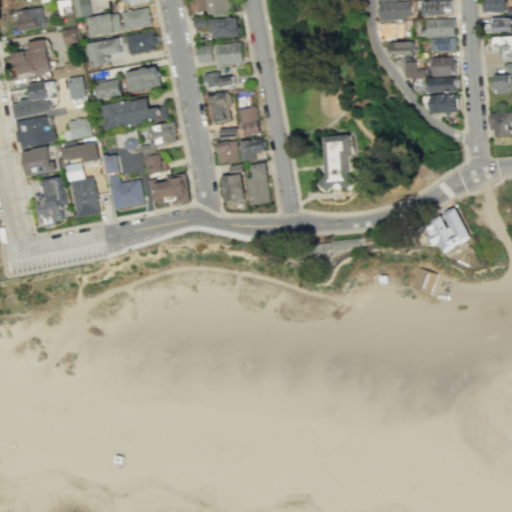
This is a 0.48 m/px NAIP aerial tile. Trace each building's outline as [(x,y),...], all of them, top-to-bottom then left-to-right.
[(56,0),(58,14),(70,13),(68,0),(56,0)] [(89,0),(93,14),(77,18),(73,0),(89,0)] [(234,0),(197,0),(198,12),(205,11),(205,16),(235,14),(234,0)] [(454,0),(425,1),(425,15),(438,15),(438,17),(451,17),(451,14),(454,14),(454,0)] [(485,0),(485,11),(507,10),(507,0),(485,0)] [(411,1),(378,3),(379,21),(407,19),(407,16),(412,15),(411,1)] [(150,6),(123,11),(125,23),(121,24),(119,12),(89,18),(92,38),(154,26),(150,6)] [(17,12),(19,20),(17,21),(19,32),(46,26),(42,7),(21,11),(21,12),(17,12)] [(486,32),(511,31),(511,16),(493,17),(493,24),(485,24),(486,32)] [(209,26),(208,17),(194,19),(195,27),(209,26)] [(212,33),(215,33),(215,38),(241,36),(239,17),(223,19),(223,18),(211,19),(212,33)] [(428,18),(428,28),(422,28),(422,37),(455,37),(454,28),(456,28),(455,17),(428,18)] [(381,39),(404,38),(403,22),(380,23),(381,39)] [(61,30),(63,44),(78,41),(75,27),(61,30)] [(127,35),(131,54),(156,49),(155,45),(159,44),(157,35),(153,36),(153,31),(127,35)] [(506,59),(511,58),(511,35),(493,36),(494,47),(501,47),(501,50),(505,49),(506,59)] [(120,38),(123,52),(109,55),(110,63),(97,66),(96,61),(92,62),(89,44),(120,38)] [(434,39),(434,51),(458,50),(457,38),(434,39)] [(46,39),(54,79),(41,81),(39,71),(16,75),(11,54),(32,49),(31,42),(46,39)] [(415,56),(414,40),(390,42),(391,57),(415,56)] [(216,45),(219,65),(244,62),(242,42),(216,45)] [(199,63),(214,62),(212,45),(197,46),(199,63)] [(431,57),(432,78),(449,77),(452,74),(458,74),(457,57),(452,57),(431,57)] [(62,62),(63,67),(53,68),(54,77),(84,74),(82,60),(62,62)] [(405,62),(405,78),(428,77),(428,69),(417,69),(417,61),(405,62)] [(125,72),(129,93),(162,87),(158,66),(125,72)] [(204,74),(207,88),(220,86),(220,87),(235,85),(233,75),(220,78),(219,71),(204,74)] [(68,78),(73,103),(88,100),(83,75),(68,78)] [(511,93),(511,90),(511,89),(511,75),(496,76),(497,89),(499,89),(499,93),(511,93)] [(457,91),(457,77),(430,79),(430,93),(457,91)] [(121,78),(124,95),(99,100),(96,83),(121,78)] [(30,99),(32,99),(33,100),(49,97),(49,95),(54,94),(51,82),(47,82),(47,81),(30,84),(31,88),(28,88),(30,99)] [(215,124),(232,120),(230,107),(234,106),(231,90),(209,95),(215,124)] [(431,94),(432,112),(458,111),(458,94),(431,94)] [(159,107),(152,108),(150,97),(133,101),(132,99),(104,105),(109,130),(162,119),(159,107)] [(15,117),(52,110),(51,102),(44,103),(43,99),(13,105),(15,117)] [(257,106),(240,110),(245,136),(263,132),(257,106)] [(511,111),(490,113),(491,130),(496,129),(496,136),(511,135),(511,121),(511,111)] [(21,121),(22,126),(18,127),(19,132),(17,132),(19,141),(22,140),(23,147),(44,142),(41,131),(48,130),(45,116),(21,121)] [(68,120),(72,138),(91,134),(88,117),(80,118),(80,116),(75,117),(75,119),(68,120)] [(179,140),(176,121),(147,127),(150,144),(141,145),(143,154),(157,151),(155,144),(179,140)] [(220,138),(238,137),(237,127),(219,128),(220,138)] [(332,191),(335,187),(341,187),(357,185),(356,172),(353,172),(352,155),(355,155),(353,136),(326,137),(329,169),(329,174),(322,181),(332,191)] [(245,161),(257,158),(256,152),(266,150),(263,138),(252,141),(252,139),(241,141),(245,161)] [(221,164),(242,160),(238,139),(217,143),(221,164)] [(101,159),(97,141),(62,148),(65,161),(86,157),(87,162),(101,159)] [(28,177),(59,170),(57,160),(53,160),(50,145),(33,148),(33,150),(23,152),(28,177)] [(118,153),(109,155),(109,154),(104,155),(108,175),(122,172),(118,153)] [(150,174),(165,171),(161,153),(148,156),(149,159),(144,160),(145,165),(148,164),(150,174)] [(248,178),(255,177),(253,166),(268,163),(275,201),(253,205),(248,178)] [(193,201),(187,172),(166,176),(167,180),(159,181),(158,178),(149,180),(153,198),(160,204),(175,201),(176,204),(193,201)] [(41,222),(45,222),(46,226),(57,224),(56,221),(66,219),(63,206),(71,204),(65,174),(39,179),(42,194),(46,193),(47,198),(42,199),(43,204),(38,205),(41,222)] [(146,203),(141,176),(122,180),(120,174),(108,177),(115,210),(146,203)] [(229,202),(249,198),(244,174),(225,177),(229,202)] [(71,181),(94,176),(101,213),(77,217),(71,181)] [(446,251),(440,241),(434,245),(422,224),(441,214),(449,227),(451,226),(444,213),(456,206),(473,237),(446,251)] [(365,237),(337,241),(338,249),(366,246),(365,237)] [(440,276),(432,299),(412,292),(420,270),(440,276)]
